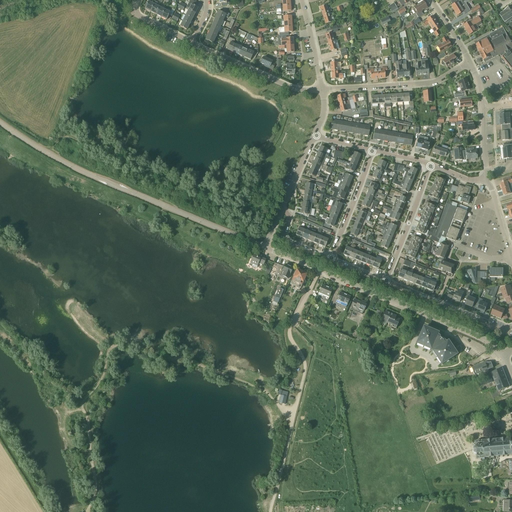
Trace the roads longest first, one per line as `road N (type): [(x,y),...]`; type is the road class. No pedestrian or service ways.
road 1 (tertiary): [(264,247),(69,164),(0,121)]
road 2 (tertiary): [(502,357),(481,338),(264,247)]
road 3 (residential): [(468,61),(430,82),(323,90)]
road 4 (residential): [(323,90),(292,87),(193,43)]
road 5 (residential): [(510,329),(386,281)]
road 6 (residential): [(386,281),(430,165)]
